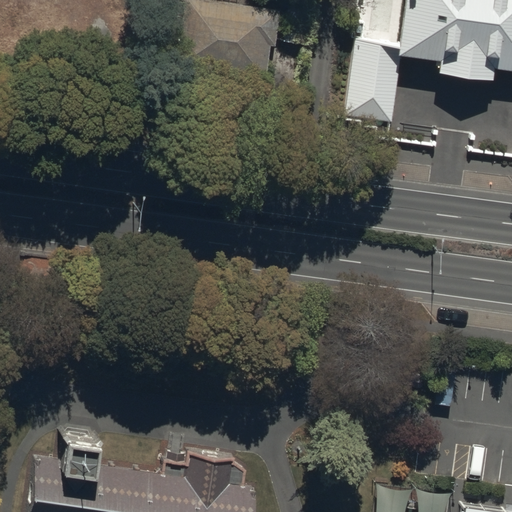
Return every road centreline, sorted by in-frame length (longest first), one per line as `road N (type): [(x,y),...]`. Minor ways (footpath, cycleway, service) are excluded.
road 1 (primary): [(0,152),(511,224)]
road 2 (primary): [(511,283),(0,214)]
